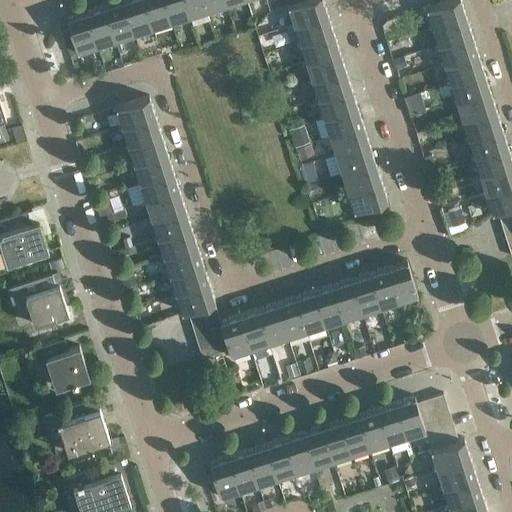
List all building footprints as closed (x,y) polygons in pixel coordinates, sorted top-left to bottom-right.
[(134,32),(123,0),(117,0),(105,4),(116,38),(134,32)] [(153,26),(144,0),(123,0),(134,32),(153,26)] [(171,20),(164,0),(144,0),(153,26),(171,20)] [(190,14),(185,0),(164,0),(171,20),(190,14)] [(208,8),(205,0),(185,0),(190,14),(208,8)] [(227,2),(225,0),(205,0),(208,8),(227,2)] [(328,12),(323,0),(298,0),(288,3),(294,23),(328,12)] [(466,14),(461,0),(443,0),(426,6),(432,25),(466,14)] [(116,38),(105,4),(86,10),(97,44),(116,38)] [(97,44),(86,10),(67,16),(70,27),(78,50),(97,44)] [(334,30),(328,12),(294,23),(300,41),(334,30)] [(472,32),(466,14),(432,25),(438,43),(472,32)] [(340,49),(334,30),(300,41),(306,60),(340,49)] [(478,51),(472,32),(438,43),(444,62),(478,51)] [(346,67),(340,49),(306,60),(312,78),(346,67)] [(484,69),(478,51),(444,62),(450,80),(484,69)] [(352,86),(346,67),(312,78),(318,97),(352,86)] [(490,88),(484,69),(450,80),(456,99),(490,88)] [(357,104),(352,86),(318,97),(324,115),(357,104)] [(496,106),(490,88),(456,99),(462,117),(496,106)] [(156,114),(149,95),(116,105),(122,124),(156,114)] [(363,123),(357,104),(324,115),(330,134),(363,123)] [(502,125),(496,106),(462,117),(468,136),(502,125)] [(161,132),(156,114),(122,124),(128,143),(161,132)] [(0,139),(9,137),(2,117),(0,117),(0,139)] [(369,142),(363,123),(330,134),(336,152),(369,142)] [(508,143),(502,125),(468,136),(474,154),(508,143)] [(167,151),(161,132),(128,143),(134,161),(167,151)] [(375,160),(369,142),(336,152),(342,171),(375,160)] [(511,162),(511,157),(508,143),(474,154),(480,173),(511,162)] [(173,169),(167,151),(134,161),(140,180),(173,169)] [(381,179),(375,160),(342,171),(348,189),(381,179)] [(511,182),(511,162),(480,173),(486,191),(511,182)] [(179,188),(173,169),(140,180),(146,198),(179,188)] [(388,198),(381,179),(348,189),(354,209),(388,198)] [(511,182),(486,191),(492,211),(498,209),(511,204),(511,182)] [(185,206),(179,188),(146,198),(152,217),(185,206)] [(511,217),(511,204),(498,209),(502,221),(511,217)] [(191,225),(185,206),(152,217),(158,235),(191,225)] [(49,249),(42,227),(39,219),(31,221),(28,210),(0,218),(0,240),(7,263),(49,249)] [(511,230),(511,217),(502,221),(505,232),(511,230)] [(197,243),(191,225),(158,235),(164,254),(197,243)] [(203,262),(197,243),(164,254),(170,272),(203,262)] [(418,292),(407,259),(388,265),(399,299),(418,292)] [(209,280),(203,262),(170,272),(176,291),(209,280)] [(399,299),(388,265),(370,271),(380,304),(399,299)] [(69,312),(59,281),(56,282),(53,271),(11,284),(16,300),(26,297),(33,318),(34,323),(49,318),(69,312)] [(380,304),(370,271),(351,277),(362,310),(380,304)] [(362,310),(351,277),(333,283),(343,316),(362,310)] [(215,300),(209,280),(176,291),(182,311),(188,309),(214,300),(215,300)] [(343,316),(333,283),(314,289),(325,322),(343,316)] [(325,322),(314,289),(296,295),(306,328),(325,322)] [(306,328),(296,295),(277,301),(288,334),(306,328)] [(218,312),(214,300),(188,309),(192,321),(218,312)] [(288,334),(277,301),(258,307),(269,340),(288,334)] [(269,340),(258,307),(240,313),(251,346),(269,340)] [(222,324),(220,319),(218,312),(192,321),(195,332),(222,324)] [(251,346),(240,313),(220,319),(222,324),(225,335),(229,347),(231,353),(251,346)] [(225,335),(222,324),(195,332),(199,343),(225,335)] [(166,333),(167,347),(180,347),(179,333),(166,333)] [(229,347),(225,335),(199,343),(203,356),(229,347)] [(89,375),(80,344),(62,350),(58,339),(34,346),(38,359),(46,356),(56,386),(72,380),(72,382),(77,381),(76,379),(89,375)] [(447,404),(444,392),(417,400),(421,412),(447,404)] [(426,428),(424,424),(421,412),(417,400),(415,395),(395,401),(406,435),(425,428),(426,428)] [(110,438),(103,417),(100,407),(85,412),(82,400),(43,413),(47,425),(58,422),(68,451),(110,438)] [(406,435),(395,401),(376,407),(387,440),(406,435)] [(451,415),(447,404),(421,412),(424,424),(451,415)] [(387,440),(376,407),(358,413),(369,446),(387,440)] [(369,446),(358,413),(339,419),(350,452),(369,446)] [(455,426),(451,415),(424,424),(426,428),(425,428),(427,435),(455,426)] [(350,452),(339,419),(321,425),(332,458),(350,452)] [(332,458),(321,425),(302,431),(313,464),(332,458)] [(459,439),(455,426),(427,435),(431,447),(459,439)] [(313,464),(302,431),(284,437),(295,470),(313,464)] [(295,470),(284,437),(265,443),(276,476),(295,470)] [(459,439),(431,447),(437,467),(470,456),(464,437),(459,439)] [(276,476),(265,443),(247,448),(258,482),(276,476)] [(258,482),(247,448),(228,454),(239,488),(258,482)] [(239,488),(228,454),(209,460),(220,494),(239,488)] [(476,475),(470,456),(437,467),(443,485),(476,475)] [(130,501),(120,470),(109,474),(105,462),(65,475),(69,488),(78,485),(87,511),(94,511),(99,511),(102,511),(105,511),(104,509),(130,501)] [(482,493),(476,475),(443,485),(449,504),(482,493)] [(486,511),(488,511),(482,493),(449,504),(451,511),(486,511)]
